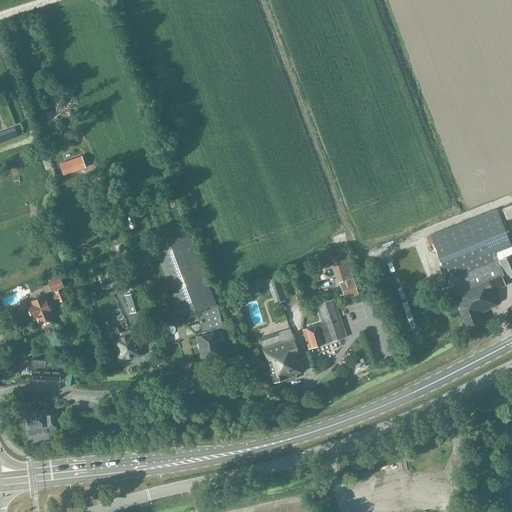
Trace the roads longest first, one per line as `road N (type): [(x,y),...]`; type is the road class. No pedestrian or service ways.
road 1 (secondary): [(0,482),(272,445),(390,404),(511,343)]
road 2 (unclassified): [(97,511),(321,453),(511,366)]
road 3 (unclassified): [(268,417),(194,394),(0,393)]
